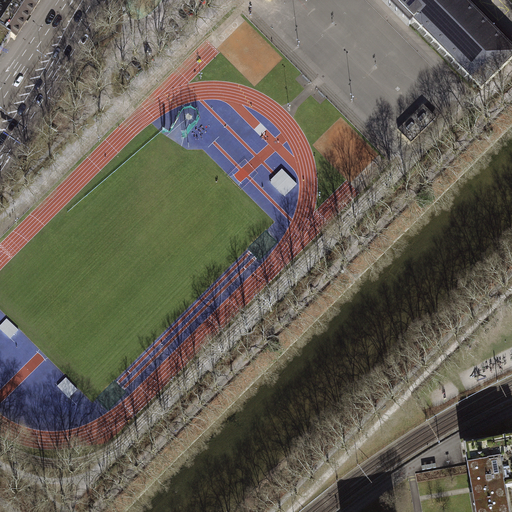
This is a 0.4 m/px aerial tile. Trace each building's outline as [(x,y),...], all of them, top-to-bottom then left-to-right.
[(36,0),(5,0),(0,8),(0,30),(11,38),(15,40),(40,2),(36,0)] [(127,0),(127,1),(126,6),(126,11),(127,16),(129,19),(131,20),(134,21),(139,22),(143,21),(148,20),(154,16),(159,12),(163,6),(166,1),(165,0),(127,0)] [(511,46),(465,0),(392,0),(482,90),(511,59),(511,46)] [(0,54),(11,38),(0,30),(0,54)] [(437,118),(423,105),(398,130),(411,143),(437,118)] [(511,436),(464,445),(475,511),(509,511),(505,488),(511,486),(511,436)]
